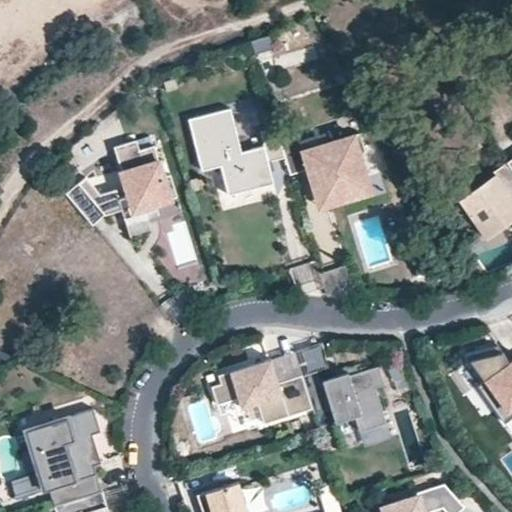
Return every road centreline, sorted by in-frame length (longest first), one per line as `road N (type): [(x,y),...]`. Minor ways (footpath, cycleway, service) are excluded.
road 1 (residential): [(161,511),(145,457),(150,399),(170,361),(203,332),(261,313),(399,322),(511,295)]
road 2 (track): [(0,213),(128,78),(214,32),(323,0)]
